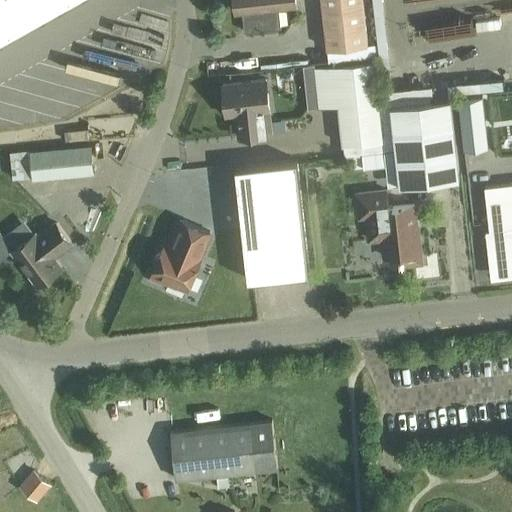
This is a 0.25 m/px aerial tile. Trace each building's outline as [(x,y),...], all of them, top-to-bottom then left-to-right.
[(0,0),(0,35),(63,0),(0,0)] [(295,0),(234,0),(235,3),(241,2),(244,31),(277,27),(275,7),(296,5),(295,0)] [(322,0),(327,48),(368,44),(362,0),(322,0)] [(334,64),(314,66),(319,106),(339,104),(343,144),(344,150),(345,156),(396,150),(391,104),(379,105),(374,60),(334,64)] [(239,136),(266,133),(263,110),(269,109),(266,78),(223,83),(226,114),(236,113),(239,136)] [(458,98),(464,148),(489,146),(483,95),(458,98)] [(451,97),(391,104),(396,150),(400,184),(460,177),(451,97)] [(29,151),(32,179),(94,173),(91,144),(29,151)] [(248,279),(309,272),(296,159),(235,166),(248,279)] [(233,160),(204,165),(206,176),(235,171),(233,160)] [(511,182),(485,185),(495,273),(511,271),(511,182)] [(414,203),(388,206),(386,189),(357,192),(360,216),(367,215),(369,239),(383,237),(385,256),(401,254),(401,259),(403,259),(403,264),(422,262),(419,232),(417,232),(414,203)] [(200,259),(198,258),(210,231),(186,221),(174,248),(164,244),(150,277),(165,284),(167,279),(188,288),(200,259)] [(52,257),(71,242),(56,223),(37,238),(34,234),(13,249),(39,284),(61,268),(52,257)] [(218,486),(231,484),(230,472),(277,466),(272,419),(171,430),(176,478),(217,473),(218,486)] [(22,488),(38,501),(51,485),(35,472),(22,488)]
